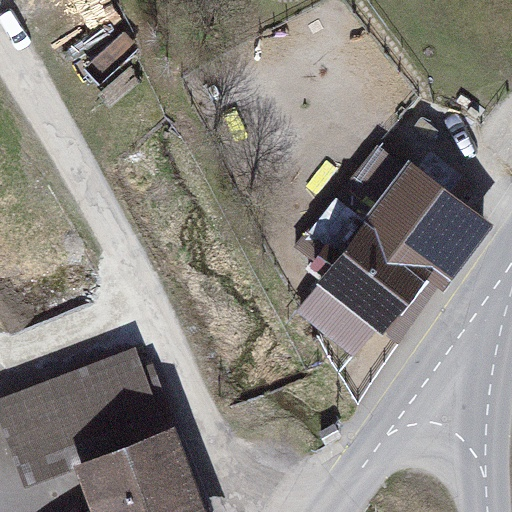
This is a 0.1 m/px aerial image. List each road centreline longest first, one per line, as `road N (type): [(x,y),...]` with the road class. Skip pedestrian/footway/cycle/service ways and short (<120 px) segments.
road 1 (residential): [(335,511),(469,325)]
road 2 (residential): [(469,325),(486,511)]
